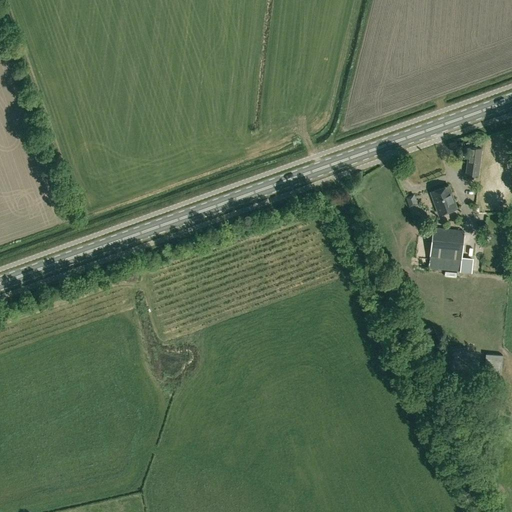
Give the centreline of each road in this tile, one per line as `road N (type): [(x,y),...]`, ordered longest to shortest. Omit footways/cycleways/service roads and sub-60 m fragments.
road 1 (primary): [(0,283),(511,101)]
road 2 (track): [(489,511),(332,180)]
